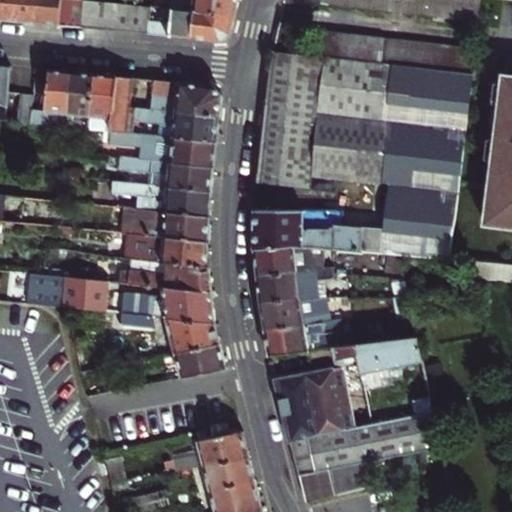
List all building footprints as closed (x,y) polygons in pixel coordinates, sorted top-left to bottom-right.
[(0,0),(0,19),(13,21),(14,0),(0,0)] [(37,5),(41,5),(41,0),(14,0),(13,21),(36,23),(37,5)] [(60,26),(62,0),(41,0),(41,5),(37,5),(36,23),(60,26)] [(83,0),(62,0),(60,26),(81,27),(83,0)] [(83,0),(81,27),(101,29),(104,2),(84,0),(83,0)] [(236,16),(239,0),(170,0),(169,9),(172,9),(236,16)] [(320,0),(321,2),(479,21),(481,0),(320,0)] [(101,29),(116,31),(119,3),(104,2),(101,29)] [(233,34),(236,16),(172,9),(171,23),(150,21),(152,7),(119,3),(116,31),(224,41),(233,34)] [(309,25),(281,21),(278,36),(275,51),(303,54),(309,25)] [(465,73),(473,74),(476,49),(314,29),(311,55),(326,57),(340,59),(354,60),(368,62),(382,64),(396,65),(409,67),(423,68),(438,70),(452,72),(465,73)] [(275,51),(274,55),(257,181),(309,187),(310,175),(387,184),(387,185),(390,186),(384,228),(381,254),(387,254),(400,255),(450,259),(473,74),(465,73),(452,72),(438,70),(423,68),(409,67),(396,65),(382,64),(368,62),(354,60),(340,59),(326,57),(311,55),(303,54),(275,51)] [(11,65),(0,64),(0,119),(6,120),(11,65)] [(32,123),(69,126),(74,71),(56,70),(38,68),(35,94),(35,97),(32,123)] [(69,126),(91,129),(96,74),(74,71),(69,126)] [(497,121),(484,222),(511,225),(511,73),(506,73),(503,73),(502,81),(494,80),(489,120),(497,121)] [(110,130),(113,131),(118,76),(96,74),(91,129),(110,130)] [(142,109),(131,108),(133,85),(138,85),(139,78),(118,76),(113,131),(134,133),(136,114),(142,114),(142,109)] [(224,95),(216,85),(155,79),(153,109),(221,115),(224,95)] [(17,121),(32,123),(35,97),(20,95),(17,121)] [(218,141),(221,115),(153,109),(142,109),(142,114),(136,114),(134,133),(218,141)] [(215,166),(218,141),(134,133),(113,131),(110,130),(109,142),(141,145),(139,159),(215,166)] [(150,184),(212,191),(215,166),(139,159),(110,156),(109,166),(119,168),(152,172),(150,184)] [(210,216),(212,191),(150,184),(111,180),(110,193),(135,195),(133,208),(210,216)] [(123,222),(132,222),(133,208),(125,207),(123,222)] [(210,242),(210,216),(133,208),(132,222),(123,222),(123,233),(128,233),(210,242)] [(384,228),(339,225),(334,230),(302,230),(302,211),(255,212),(255,210),(254,210),(253,248),(292,246),(326,249),(381,254),(384,228)] [(339,212),(302,211),(302,230),(334,230),(339,225),(339,212)] [(209,267),(210,242),(128,233),(125,258),(131,259),(209,267)] [(324,268),(326,249),(292,246),(253,248),(257,276),(316,270),(317,279),(325,278),(335,277),(334,266),(324,268)] [(385,272),(404,274),(400,255),(387,254),(385,272)] [(211,291),(209,267),(131,259),(130,269),(121,268),(119,282),(150,285),(211,291)] [(511,280),(511,266),(470,262),(469,276),(511,280)] [(317,279),(316,270),(257,276),(260,302),(319,296),(317,279)] [(107,311),(110,281),(66,276),(63,306),(68,307),(107,311)] [(397,297),(408,294),(404,276),(391,279),(395,297),(397,297)] [(325,296),(327,296),(325,278),(317,279),(319,296),(325,296)] [(216,322),(211,291),(150,285),(149,294),(139,293),(138,304),(124,302),(123,312),(153,315),(166,316),(216,322)] [(400,318),(413,316),(408,294),(397,297),(400,318)] [(325,296),(319,296),(260,302),(265,329),(323,322),(325,333),(343,330),(341,318),(330,321),(325,296)] [(157,330),(153,315),(123,312),(122,312),(120,326),(157,330)] [(221,344),(216,322),(166,316),(175,353),(221,344)] [(405,339),(417,337),(414,319),(403,320),(405,339)] [(325,333),(323,322),(265,329),(269,354),(308,350),(306,342),(325,338),(325,333)] [(417,337),(405,339),(309,350),(311,364),(336,359),(338,368),(345,366),(360,363),(362,372),(406,363),(413,365),(418,361),(423,360),(417,337)] [(181,377),(227,367),(221,344),(175,353),(181,377)] [(164,364),(162,356),(136,361),(138,369),(164,364)] [(291,440),(358,427),(345,366),(338,368),(328,370),(328,369),(275,379),(291,440)] [(417,415),(434,412),(431,398),(431,397),(413,401),(417,415)] [(434,412),(417,415),(358,427),(291,440),(299,474),(330,468),(389,457),(442,446),(434,412)] [(211,426),(213,435),(229,431),(227,423),(216,425),(216,424),(211,426)] [(200,440),(208,438),(206,430),(198,432),(200,440)] [(249,456),(243,431),(208,438),(200,440),(197,440),(198,445),(200,454),(165,461),(168,473),(203,465),(249,456)] [(112,484),(127,481),(122,456),(106,459),(112,484)] [(255,480),(249,456),(203,465),(209,489),(255,480)] [(394,481),(389,457),(330,468),(337,495),(394,481)] [(330,468),(299,474),(306,502),(337,495),(330,468)] [(215,510),(261,500),(255,480),(209,489),(215,510)] [(168,498),(166,491),(116,501),(118,508),(168,498)] [(137,511),(169,505),(168,498),(118,508),(119,511),(137,511)] [(261,503),(261,500),(215,510),(215,511),(230,511),(262,505),(261,503)]
